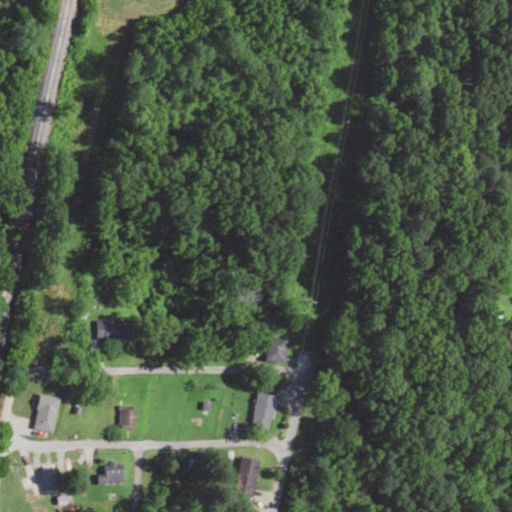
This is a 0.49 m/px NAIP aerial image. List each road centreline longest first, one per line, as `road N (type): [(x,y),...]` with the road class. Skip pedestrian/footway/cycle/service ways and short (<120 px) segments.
road 1 (residential): [(300,371),(25,372),(3,405),(6,435),(18,444)]
road 2 (residential): [(284,448),(18,444)]
road 3 (residential): [(269,511),(300,371)]
